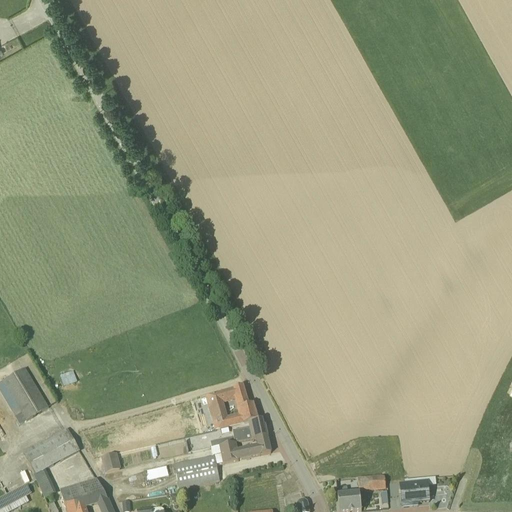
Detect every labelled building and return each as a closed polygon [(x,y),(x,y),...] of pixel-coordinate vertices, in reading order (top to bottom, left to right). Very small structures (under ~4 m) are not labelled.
[(3,382),(26,422),(48,409),(24,369),(3,382)] [(73,371),(60,376),(64,387),(77,382),(73,371)] [(236,398),(237,402),(239,409),(248,406),(243,387),(233,389),(234,390),(206,397),(211,417),(224,413),(221,402),(236,398)] [(248,406),(239,409),(241,416),(226,420),(224,413),(211,417),(214,427),(211,427),(212,431),(244,424),(249,423),(257,422),(253,405),(248,406)] [(218,441),(220,447),(235,444),(253,441),(256,440),(267,438),(265,427),(263,427),(261,421),(257,422),(249,423),(250,428),(232,432),(233,438),(218,441)] [(67,430),(23,454),(45,500),(54,495),(43,471),(79,452),(67,430)] [(271,454),(267,438),(256,440),(258,448),(237,452),(235,444),(220,447),(221,455),(214,456),(216,466),(238,462),(238,461),(271,454)] [(117,454),(101,458),(105,475),(121,471),(117,454)] [(214,456),(174,466),(179,492),(219,483),(216,466),(214,456)] [(167,468),(146,470),(147,480),(168,478),(167,468)] [(338,511),(361,511),(360,501),(366,501),(365,491),(385,489),(384,477),(357,480),(359,495),(347,496),(346,490),(336,491),(338,511)] [(412,504),(429,503),(427,487),(435,486),(434,479),(405,482),(405,486),(400,486),(402,508),(412,507),(412,504)] [(87,494),(72,498),(76,510),(86,508),(97,504),(100,511),(112,511),(107,501),(96,480),(84,484),(87,494)] [(26,486),(0,500),(0,510),(31,494),(26,486)] [(76,510),(72,498),(70,489),(60,492),(66,511),(86,511),(86,508),(76,510)] [(297,506),(297,507),(297,511),(308,511),(308,505),(307,504),(307,503),(306,502),(305,502),(305,501),(304,501),(302,501),(301,501),(300,501),(299,502),(298,503),(297,504),(297,505),(297,506)] [(57,511),(53,502),(47,505),(50,511),(57,511)]
